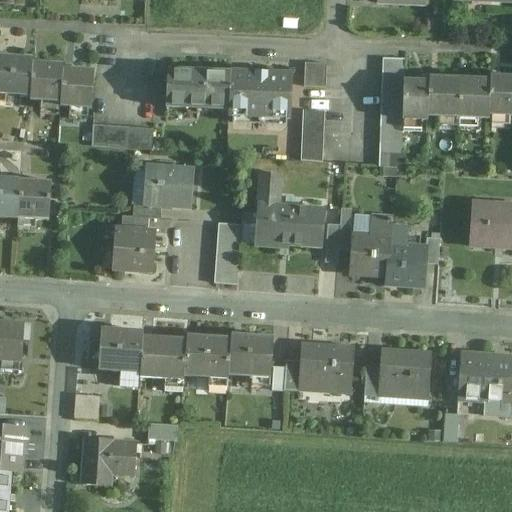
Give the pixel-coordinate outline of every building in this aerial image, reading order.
[(33,61),(0,58),(0,96),(30,98),(33,64),(33,61)] [(404,60),(382,59),(382,72),(404,73),(404,60)] [(63,66),(33,64),(30,98),(30,103),(60,105),(63,70),(63,66)] [(326,65),(304,64),(304,76),(326,77),(326,65)] [(94,72),(63,70),(60,105),(60,108),(91,110),(94,72)] [(230,73),(167,70),(165,109),(228,112),(230,73)] [(404,73),(382,72),(382,84),(403,85),(404,81),(404,73)] [(292,75),(230,73),(228,112),(228,118),(290,120),(292,75)] [(326,77),(304,76),(303,87),(325,88),(326,77)] [(511,78),(490,77),(490,81),(489,117),(511,117),(511,78)] [(460,80),(430,78),(429,82),(428,118),(458,119),(460,80)] [(490,81),(460,80),(458,119),(488,121),(489,117),(490,81)] [(429,82),(404,81),(402,121),(403,121),(428,122),(428,118),(429,82)] [(403,85),(382,84),(381,96),(403,97),(403,85)] [(403,97),(381,96),(381,108),(403,109),(403,97)] [(403,109),(381,108),(380,119),(402,120),(403,109)] [(324,112),(302,111),(302,124),(324,124),(324,112)] [(402,120),(380,119),(380,132),(402,134),(403,121),(402,121),(402,120)] [(324,124),(302,124),(302,136),(324,136),(324,124)] [(140,129),(129,129),(128,150),(140,151),(140,129)] [(153,130),(140,129),(140,151),(152,152),(153,130)] [(402,134),(380,132),(380,144),(402,146),(402,134)] [(324,136),(302,136),(301,148),(323,148),(324,136)] [(402,146),(380,144),(379,156),(401,158),(402,146)] [(323,148),(301,148),(300,162),(322,164),(323,148)] [(401,158),(379,156),(379,168),(401,169),(401,158)] [(194,170),(146,167),(143,206),(143,207),(161,208),(191,210),(194,170)] [(261,175),(259,206),(281,208),(283,176),(261,175)] [(20,181),(0,179),(0,219),(16,220),(20,181)] [(51,183),(20,181),(16,220),(48,222),(51,183)] [(161,208),(143,207),(143,206),(134,205),(133,218),(148,219),(161,220),(161,208)] [(511,207),(473,205),(470,246),(495,248),(495,250),(511,251),(511,207)] [(281,208),(259,206),(257,226),(263,226),(261,245),(256,244),(255,246),(280,248),(280,244),(320,247),(323,211),(281,208)] [(133,218),(122,218),(121,231),(148,233),(148,219),(133,218)] [(354,235),(353,235),(351,253),(350,276),(387,279),(390,247),(391,247),(392,229),(393,221),(374,220),(373,237),(354,235)] [(240,226),(218,224),(217,236),(239,238),(240,226)] [(340,225),(328,225),(325,263),(337,264),(338,252),(340,225)] [(354,227),(340,225),(338,252),(351,253),(353,235),(354,235),(354,227)] [(426,250),(405,248),(406,230),(392,229),(391,247),(390,247),(387,279),(387,287),(423,290),(425,266),(426,250)] [(121,231),(116,231),(113,270),(153,273),(156,234),(148,233),(121,231)] [(238,250),(239,238),(217,236),(216,248),(238,250)] [(439,241),(426,240),(426,250),(425,266),(437,267),(439,241)] [(238,250),(216,248),(215,260),(238,262),(238,250)] [(238,262),(215,260),(214,272),(237,274),(238,262)] [(237,274),(214,272),(213,284),(236,286),(237,274)] [(25,325),(0,323),(0,362),(22,364),(25,325)] [(143,333),(101,330),(98,371),(140,374),(143,337),(143,333)] [(273,337),(231,334),(231,339),(228,375),(270,378),(273,337)] [(231,339),(187,336),(186,340),(184,376),(228,379),(228,375),(231,339)] [(186,340),(143,337),(140,374),(140,378),(184,382),(184,376),(186,340)] [(356,348),(302,344),(300,369),(299,387),(300,387),(353,391),(356,348)] [(432,355),(383,351),(381,376),(380,396),(381,397),(429,400),(432,355)] [(511,359),(461,356),(458,402),(511,406),(511,405),(511,359)] [(285,368),(275,368),(273,392),(283,392),(284,390),(285,368)] [(300,369),(285,368),(284,390),(300,391),(300,387),(299,387),(300,369)] [(381,376),(365,375),(364,399),(381,400),(381,397),(380,396),(381,376)] [(97,398),(76,396),(75,408),(97,410),(97,398)] [(97,410),(75,408),(74,420),(96,422),(97,410)] [(460,442),(460,415),(445,414),(445,442),(460,442)] [(177,427),(149,425),(148,441),(176,443),(177,427)] [(27,430),(0,427),(0,471),(11,472),(11,473),(22,474),(24,445),(26,445),(27,430)] [(113,442),(85,440),(82,486),(105,487),(106,474),(134,477),(136,445),(113,443),(113,442)] [(11,472),(0,471),(0,511),(7,511),(11,473),(11,472)]
